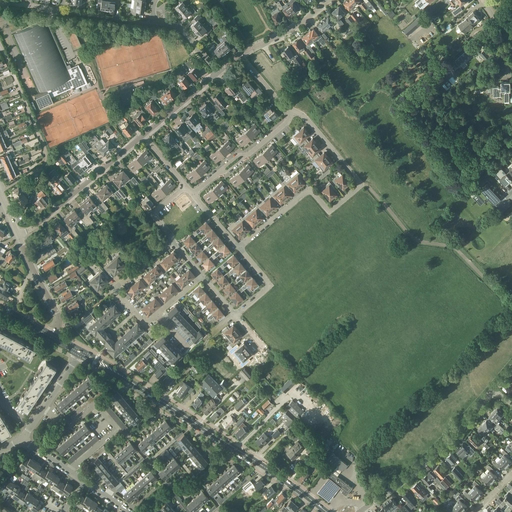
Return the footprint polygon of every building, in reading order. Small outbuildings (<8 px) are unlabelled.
[(107,10),(108,0),(97,0),(98,1),(101,2),(100,9),(103,9),(103,10),(107,10)] [(108,0),(107,10),(110,11),(111,10),(114,11),(115,3),(118,4),(118,0),(108,0)] [(178,13),(187,5),(185,2),(186,1),(185,0),(177,0),(180,3),(175,7),(177,10),(176,10),(178,13)] [(294,13),(298,9),(293,2),(292,1),(292,0),(291,0),(287,3),(288,6),(294,13)] [(356,6),(350,0),(346,0),(347,0),(343,3),(350,10),(351,12),(354,10),(353,9),(356,6)] [(369,6),(370,7),(372,10),(374,12),(376,11),(374,8),(375,8),(369,1),(368,1),(368,0),(366,2),(369,6)] [(416,0),(415,1),(422,8),(430,2),(432,0),(416,0)] [(288,6),(287,3),(282,7),(279,1),(276,3),(280,9),(282,8),(289,16),(294,13),(288,6)] [(273,4),(274,7),(277,10),(271,13),(274,20),(274,21),(273,21),(273,22),(274,23),(275,23),(276,23),(281,20),(277,11),(280,9),(276,3),(276,2),(273,4)] [(132,3),(131,7),(130,14),(136,14),(136,11),(143,12),(144,9),(145,9),(145,5),(132,3)] [(386,13),(385,11),(379,4),(377,5),(385,15),(387,14),(386,13)] [(187,5),(178,13),(181,16),(181,15),(183,18),(189,13),(191,16),(196,12),(192,7),(190,9),(187,5)] [(333,12),(338,18),(344,12),(339,6),(337,8),(335,8),(334,10),(334,11),(333,12)] [(460,6),(454,10),(457,14),(463,10),(460,6)] [(392,10),(388,14),(392,18),(396,14),(392,10)] [(461,28),(476,15),(476,14),(475,13),(474,12),(473,11),(458,25),(459,26),(459,27),(461,28)] [(355,21),(357,23),(361,20),(354,12),(351,15),(353,19),(355,20),(355,21)] [(194,31),(203,24),(200,21),(202,19),(198,14),(193,18),(196,21),(190,25),(192,28),(194,31)] [(322,19),(330,28),(333,26),(332,24),(334,22),(329,15),(326,17),(324,17),(322,19)] [(351,15),(345,19),(350,25),(355,20),(353,19),(351,15)] [(476,15),(461,28),(462,29),(462,30),(463,31),(464,31),(465,32),(476,23),(477,23),(478,22),(478,21),(479,21),(479,20),(480,19),(479,19),(479,18),(479,17),(478,16),(477,16),(476,15)] [(46,19),(13,34),(39,93),(34,95),(40,108),(53,102),(51,97),(52,97),(66,90),(72,88),(73,90),(74,90),(74,89),(86,83),(84,78),(85,77),(81,67),(80,68),(79,65),(76,67),(76,66),(71,68),(70,64),(67,66),(66,64),(65,62),(46,19)] [(330,28),(322,19),(320,21),(320,22),(317,25),(323,31),(325,29),(327,31),(330,28)] [(203,24),(194,31),(196,34),(197,34),(199,36),(204,31),(207,34),(211,30),(207,25),(205,27),(203,24)] [(411,33),(416,29),(411,24),(407,28),(411,33)] [(313,39),(315,41),(315,42),(318,39),(322,44),(323,44),(323,45),(324,45),(324,44),(325,44),(325,43),(326,43),(326,42),(325,41),(319,33),(318,34),(314,28),(312,30),(311,29),(310,30),(310,29),(308,31),(308,32),(313,39)] [(311,52),(314,51),(309,45),(315,41),(313,39),(308,32),(307,32),(305,33),(305,34),(304,35),(302,37),(307,43),(308,43),(306,45),(308,48),(311,52)] [(221,42),(218,44),(225,53),(228,51),(227,50),(230,48),(225,43),(228,40),(224,36),(219,40),(221,42)] [(305,48),(304,47),(298,40),(293,43),(296,47),(295,47),(299,53),(305,48)] [(225,53),(218,44),(214,47),(213,45),(208,49),(212,54),(215,51),(219,57),(222,55),(225,53)] [(456,61),(453,63),(457,67),(460,64),(464,61),(477,50),(473,46),(456,61)] [(283,51),(281,53),(281,54),(282,56),(283,56),(284,56),(285,55),(289,60),(294,57),(293,54),(294,54),(288,47),(286,49),(285,48),(283,50),(283,51)] [(311,52),(308,48),(305,51),(311,59),(314,56),(312,53),(311,52)] [(508,54),(503,48),(498,52),(503,58),(508,54)] [(484,50),(480,53),(485,59),(489,56),(484,50)] [(447,58),(443,53),(433,61),(437,66),(447,58)] [(299,67),(304,64),(298,56),(294,59),(299,67)] [(193,58),(192,57),(188,60),(193,67),(197,63),(194,59),(196,58),(195,57),(193,58)] [(313,61),(315,63),(314,64),(318,69),(322,66),(316,59),(313,61)] [(187,71),(184,68),(183,67),(183,64),(179,67),(181,70),(184,74),(187,71)] [(187,72),(193,79),(199,75),(196,71),(193,67),(187,72)] [(442,82),(446,79),(441,73),(437,77),(442,82)] [(187,85),(190,83),(183,76),(180,78),(182,79),(179,82),(181,85),(180,87),(182,89),(184,88),(186,88),(187,87),(187,85)] [(488,92),(491,91),(493,91),(493,95),(500,95),(500,93),(504,93),(504,102),(509,102),(509,100),(510,100),(510,99),(511,101),(511,100),(511,87),(510,88),(510,82),(510,80),(506,80),(506,82),(501,82),(501,87),(498,87),(498,86),(488,86),(488,89),(488,92)] [(242,85),(242,86),(251,97),(257,93),(253,89),(254,89),(247,82),(245,84),(244,83),(243,83),(242,84),(242,85)] [(236,95),(236,94),(239,91),(233,84),(231,86),(230,85),(224,90),(229,95),(230,94),(232,97),(233,96),(234,96),(234,97),(235,96),(236,96),(236,95)] [(255,89),(261,96),(260,97),(264,102),(267,100),(263,94),(258,87),(255,89)] [(163,91),(165,92),(170,99),(176,94),(174,92),(173,93),(170,88),(167,91),(165,89),(163,91)] [(124,104),(133,101),(130,90),(121,93),(124,104)] [(163,94),(160,97),(162,100),(161,101),(161,102),(162,104),(164,104),(164,103),(165,103),(170,99),(165,92),(163,91),(162,92),(162,93),(163,94)] [(225,113),(221,108),(228,103),(224,98),(223,97),(223,96),(221,94),(214,100),(220,108),(218,110),(222,115),(225,113)] [(156,108),(158,108),(152,100),(145,106),(149,111),(149,110),(152,114),(158,110),(156,108)] [(207,117),(209,115),(210,116),(213,114),(211,112),(212,111),(205,103),(199,108),(203,112),(202,113),(205,117),(206,116),(207,117)] [(268,121),(269,121),(272,119),(273,120),(278,116),(274,110),(272,111),(266,104),(261,108),(265,113),(264,115),(267,118),(266,119),(266,120),(266,121),(267,121),(268,121)] [(137,113),(133,116),(134,118),(136,121),(140,125),(145,120),(143,118),(144,117),(143,116),(145,114),(141,109),(139,111),(137,113)] [(187,119),(186,120),(193,129),(196,126),(199,129),(202,127),(200,124),(200,123),(198,121),(193,114),(190,117),(189,116),(187,119)] [(132,130),(131,128),(132,128),(128,123),(128,124),(126,121),(124,123),(126,125),(121,129),(123,131),(121,132),(124,136),(127,134),(127,135),(132,130)] [(187,131),(187,130),(182,124),(181,125),(180,125),(175,129),(179,133),(178,133),(180,136),(180,135),(183,138),(188,134),(187,133),(188,132),(187,131)] [(254,124),(249,128),(255,134),(260,130),(254,124)] [(107,137),(114,132),(109,127),(106,130),(107,131),(104,133),(107,137)] [(303,127),(299,130),(298,128),(290,134),(298,143),(297,143),(299,146),(305,140),(303,138),(308,134),(306,132),(307,131),(303,127)] [(249,128),(245,131),(250,138),(255,134),(249,128)] [(209,141),(211,139),(213,141),(214,140),(212,138),(215,136),(211,130),(205,135),(209,141)] [(245,131),(240,135),(246,142),(250,138),(245,131)] [(198,139),(191,132),(189,134),(195,142),(198,139)] [(179,145),(177,144),(173,139),(174,139),(171,135),(170,136),(169,134),(163,139),(167,144),(168,146),(169,145),(170,147),(173,144),(176,148),(179,145)] [(246,142),(240,135),(235,139),(241,146),(246,142)] [(108,150),(113,146),(108,140),(105,142),(101,138),(99,140),(108,150)] [(299,146),(298,147),(304,154),(306,152),(316,143),(314,140),(314,141),(312,139),(307,143),(305,140),(299,146)] [(13,144),(13,145),(11,146),(12,148),(15,147),(22,144),(21,140),(13,144)] [(84,140),(81,143),(83,145),(85,148),(87,151),(90,149),(86,144),(87,143),(84,140)] [(108,150),(99,140),(100,141),(98,143),(101,146),(98,148),(103,155),(108,150)] [(228,140),(223,144),(229,151),(234,147),(228,140)] [(306,152),(312,158),(317,154),(315,152),(320,148),(318,146),(319,145),(316,143),(306,152)] [(182,144),(179,146),(188,157),(191,155),(182,144)] [(229,151),(223,144),(219,148),(224,155),(229,151)] [(271,144),(267,148),(272,155),(277,151),(271,144)] [(219,148),(214,152),(220,159),(224,155),(219,148)] [(272,155),(267,148),(262,152),(268,159),(272,155)] [(141,153),(146,160),(151,156),(145,149),(141,153)] [(0,156),(3,162),(10,159),(12,158),(11,155),(10,155),(9,152),(0,156)] [(220,159),(214,152),(209,156),(215,163),(220,159)] [(268,159),(262,152),(257,156),(263,163),(268,159)] [(312,158),(310,160),(313,162),(314,161),(318,165),(328,157),(326,154),(325,155),(323,152),(319,156),(317,154),(312,158)] [(146,160),(141,153),(136,157),(142,164),(146,160)] [(68,161),(62,154),(60,156),(65,163),(68,161)] [(91,160),(86,154),(83,156),(82,155),(76,160),(85,171),(88,168),(87,166),(88,165),(87,164),(91,160)] [(263,163),(257,156),(253,160),(258,167),(263,163)] [(11,162),(10,159),(3,162),(5,167),(12,164),(12,165),(16,163),(24,160),(23,157),(17,159),(17,160),(16,160),(11,162)] [(142,164),(136,157),(131,161),(137,168),(142,164)] [(330,159),(328,157),(318,165),(322,170),(320,171),(322,174),(324,172),(329,168),(327,166),(331,162),(330,160),(330,159)] [(85,171),(76,160),(78,163),(72,167),(76,171),(77,171),(79,173),(80,172),(82,173),(85,171)] [(200,164),(205,171),(210,167),(204,160),(200,164)] [(137,168),(131,161),(127,165),(132,172),(137,168)] [(12,165),(12,164),(5,167),(7,172),(14,169),(12,165)] [(205,171),(200,164),(195,168),(201,174),(205,171)] [(248,164),(243,168),(249,175),(253,171),(248,164)] [(44,171),(44,170),(48,167),(48,166),(47,165),(42,168),(36,172),(39,175),(38,176),(40,179),(43,177),(41,173),(44,171)] [(472,172),(478,177),(484,171),(479,165),(472,172)] [(195,168),(190,172),(196,178),(201,174),(195,168)] [(243,168),(238,172),(244,178),(249,175),(243,168)] [(498,173),(496,175),(505,185),(511,179),(506,173),(501,168),(497,172),(498,173)] [(16,175),(14,169),(7,172),(10,178),(17,175),(16,175)] [(56,193),(58,192),(58,193),(64,188),(63,188),(64,187),(62,184),(61,185),(59,182),(60,181),(59,181),(62,179),(61,178),(61,177),(54,169),(49,173),(54,180),(51,182),(54,185),(53,186),(56,190),(54,191),(54,192),(54,193),(54,194),(56,194),(56,193)] [(117,173),(124,182),(129,178),(123,170),(122,171),(121,170),(117,173)] [(298,171),(291,177),(299,187),(302,185),(301,185),(303,183),(300,178),(302,176),(298,171)] [(64,176),(70,183),(75,179),(69,172),(64,176)] [(196,178),(190,172),(186,175),(191,182),(196,178)] [(238,172),(234,176),(239,182),(244,178),(238,172)] [(124,182),(117,173),(113,177),(113,178),(112,179),(119,186),(124,182)] [(341,174),(338,177),(337,175),(332,180),(336,185),(339,183),(343,188),(345,186),(345,187),(350,183),(347,179),(346,180),(341,174)] [(239,182),(234,176),(229,179),(235,186),(239,182)] [(285,179),(283,182),(288,188),(290,186),(294,191),(296,189),(297,190),(299,187),(291,177),(286,181),(285,179)] [(170,178),(165,182),(171,189),(175,185),(170,178)] [(480,187),(487,180),(484,178),(477,185),(480,187)] [(221,181),(217,184),(222,191),(227,187),(221,181)] [(171,189),(165,182),(160,186),(166,193),(171,189)] [(282,185),(277,189),(285,199),(288,197),(287,196),(290,194),(286,190),(288,188),(283,182),(280,183),(282,185)] [(335,194),(332,189),(334,187),(329,182),(324,186),(325,188),(322,190),(327,196),(326,196),(329,200),(334,196),(333,196),(335,194)] [(487,183),(472,197),(481,205),(486,201),(485,200),(488,197),(490,200),(494,204),(501,198),(497,194),(494,191),(493,191),(491,189),(492,189),(487,183)] [(100,187),(107,196),(112,191),(106,184),(105,185),(104,184),(100,187)] [(217,184),(212,188),(218,195),(222,191),(217,184)] [(24,194),(29,191),(28,189),(23,192),(21,188),(20,189),(19,186),(12,191),(13,193),(13,194),(13,195),(14,196),(15,196),(16,198),(24,194)] [(166,193),(160,186),(156,190),(161,197),(166,193)] [(107,196),(100,187),(96,190),(97,191),(96,192),(102,200),(107,196)] [(119,188),(117,190),(122,196),(124,199),(126,196),(119,188)] [(218,195),(212,188),(208,192),(213,199),(218,195)] [(277,189),(274,191),(272,189),(268,193),(269,193),(270,195),(274,199),(276,198),(280,202),(282,201),(283,201),(285,199),(277,189)] [(42,190),(37,194),(40,198),(34,203),(37,207),(38,206),(40,208),(41,207),(42,208),(48,203),(44,197),(46,195),(42,190)] [(161,197),(156,190),(151,194),(157,201),(161,197)] [(27,200),(26,197),(28,196),(27,195),(30,193),(29,191),(24,194),(16,198),(18,202),(19,203),(21,207),(29,203),(27,200)] [(213,199),(208,192),(203,196),(208,203),(213,199)] [(272,201),(274,199),(270,195),(266,198),(267,200),(265,202),(272,210),(274,208),(276,206),(272,201)] [(153,203),(147,196),(144,198),(143,198),(142,198),(141,198),(141,199),(140,200),(141,200),(139,202),(145,210),(151,206),(150,205),(153,203)] [(87,198),(84,200),(91,210),(96,205),(89,197),(87,199),(87,198)] [(91,210),(84,200),(81,203),(79,205),(87,215),(84,217),(90,223),(91,224),(93,222),(89,216),(91,214),(89,212),(91,210)] [(265,202),(263,200),(259,204),(257,203),(255,205),(256,206),(260,211),(262,209),(266,214),(268,212),(269,213),(272,210),(265,202)] [(105,210),(100,204),(97,206),(102,213),(105,210)] [(256,206),(249,212),(258,222),(260,220),(260,219),(262,217),(258,213),(260,211),(256,206)] [(71,211),(68,213),(76,222),(81,218),(74,210),(72,211),(71,211)] [(258,222),(249,212),(242,218),(246,222),(249,221),(252,225),(255,224),(258,222)] [(76,222),(68,213),(66,216),(64,218),(70,226),(68,228),(71,232),(75,236),(76,237),(78,235),(74,230),(75,229),(75,228),(75,227),(73,225),(76,222)] [(235,221),(234,222),(235,223),(244,234),(247,231),(246,231),(248,229),(244,224),(246,222),(242,218),(241,216),(240,217),(239,218),(239,219),(240,219),(236,222),(235,221)] [(90,223),(84,217),(82,219),(87,226),(90,223)] [(206,235),(212,230),(206,222),(202,225),(202,224),(194,230),(197,234),(202,230),(206,235)] [(57,223),(54,225),(55,226),(55,227),(60,233),(59,234),(62,238),(68,233),(67,231),(62,225),(62,226),(60,223),(58,225),(57,223)] [(244,234),(235,223),(231,227),(230,226),(227,228),(232,234),(235,232),(239,237),(241,235),(241,236),(244,234)] [(197,234),(194,230),(187,237),(183,240),(190,248),(196,243),(192,238),(197,234)] [(206,235),(201,239),(203,241),(208,237),(212,242),(218,237),(212,230),(206,235)] [(48,233),(44,236),(51,243),(53,242),(51,240),(54,238),(55,236),(53,234),(52,235),(49,232),(48,233)] [(39,240),(37,242),(39,244),(42,247),(43,246),(44,246),(46,244),(48,246),(51,244),(50,244),(51,243),(44,236),(39,240)] [(60,237),(56,239),(63,248),(65,246),(66,245),(60,237)] [(212,242),(207,246),(210,249),(214,245),(218,250),(219,250),(225,245),(218,237),(212,242)] [(201,239),(196,243),(190,248),(196,256),(202,250),(198,245),(203,241),(201,239)] [(219,250),(218,250),(214,254),(216,257),(221,253),(225,258),(231,252),(225,245),(219,250)] [(50,256),(54,253),(57,252),(53,246),(47,250),(48,253),(50,256)] [(63,248),(57,252),(59,255),(66,250),(67,250),(65,246),(63,248)] [(207,246),(202,250),(196,256),(202,263),(209,258),(205,253),(210,249),(207,246)] [(169,255),(174,261),(178,257),(173,251),(169,255)] [(2,256),(1,257),(0,258),(0,262),(4,266),(8,260),(10,262),(15,256),(10,252),(7,256),(7,255),(5,258),(2,256)] [(92,258),(89,253),(82,258),(83,259),(80,261),(83,265),(92,258)] [(111,261),(120,271),(122,269),(122,268),(124,266),(120,261),(123,259),(118,254),(111,261)] [(209,258),(202,263),(209,271),(215,266),(211,261),(216,257),(214,254),(209,258)] [(174,261),(169,255),(165,258),(170,264),(174,261)] [(233,268),(240,262),(233,255),(222,264),(224,267),(229,263),(233,268)] [(46,264),(43,266),(43,267),(44,269),(45,269),(46,270),(55,264),(57,263),(57,262),(57,261),(54,258),(52,259),(46,264)] [(170,264),(165,258),(160,262),(166,268),(168,270),(171,267),(170,265),(170,264)] [(120,271),(111,261),(103,267),(108,272),(110,270),(114,274),(116,272),(117,273),(120,271)] [(233,268),(228,272),(231,275),(236,270),(240,275),(246,270),(240,262),(233,268)] [(224,267),(222,264),(211,273),(217,281),(224,276),(223,276),(219,271),(224,267)] [(79,268),(77,265),(68,271),(69,274),(79,268)] [(156,265),(152,269),(157,275),(158,277),(162,273),(163,275),(166,272),(164,271),(162,273),(161,272),(156,265)] [(94,275),(103,286),(105,284),(104,283),(107,281),(103,276),(105,274),(100,268),(97,270),(98,271),(94,275)] [(152,269),(148,272),(153,279),(157,275),(152,269)] [(50,276),(48,277),(49,278),(49,279),(50,281),(51,281),(51,282),(61,276),(58,270),(51,274),(51,275),(50,276)] [(189,270),(184,273),(189,279),(194,276),(189,270)] [(240,275),(235,279),(237,282),(242,278),(246,283),(252,278),(246,270),(240,275)] [(153,279),(148,272),(143,276),(149,282),(153,279)] [(224,276),(217,281),(223,289),(230,283),(226,279),(231,275),(228,272),(223,276),(224,276)] [(189,279),(184,273),(180,277),(185,283),(189,279)] [(103,286),(94,275),(86,282),(90,287),(93,285),(97,289),(99,287),(100,288),(103,286)] [(185,283),(180,277),(176,280),(181,286),(185,283)] [(246,283),(241,287),(243,290),(248,286),(252,291),(259,285),(252,278),(246,283)] [(0,279),(0,285),(7,290),(8,290),(9,288),(9,287),(11,285),(2,279),(1,281),(0,279)] [(230,283),(223,289),(230,296),(236,291),(232,286),(237,282),(235,279),(230,283)] [(139,280),(135,283),(140,289),(144,286),(139,280)] [(55,290),(57,291),(57,292),(63,288),(64,288),(68,286),(65,281),(54,287),(55,288),(55,290)] [(79,287),(79,286),(81,285),(79,282),(77,283),(68,288),(70,291),(60,297),(61,298),(61,299),(61,300),(62,300),(63,301),(69,298),(70,298),(73,296),(71,292),(79,287)] [(135,283),(131,287),(136,293),(140,289),(135,283)] [(172,284),(167,287),(172,294),(177,290),(172,284)] [(7,290),(0,285),(0,294),(6,298),(9,294),(10,292),(7,290)] [(199,298),(205,293),(199,285),(188,295),(190,297),(195,293),(199,298)] [(136,293),(131,287),(126,290),(132,296),(136,293)] [(172,294),(167,287),(163,291),(168,297),(172,294)] [(241,287),(236,291),(230,296),(236,304),(243,299),(238,294),(243,290),(241,287)] [(168,297),(163,291),(159,295),(164,301),(168,297)] [(199,298),(194,302),(196,305),(201,301),(205,306),(212,301),(205,293),(199,298)] [(65,307),(68,312),(73,309),(74,309),(75,308),(81,304),(79,300),(82,298),(79,295),(73,299),(74,301),(65,307)] [(150,302),(155,308),(160,304),(155,298),(150,302)] [(205,306),(200,310),(203,313),(208,308),(212,313),(218,308),(212,301),(205,306)] [(150,302),(146,305),(151,311),(155,308),(150,302)] [(176,305),(167,313),(170,315),(172,316),(171,317),(179,310),(183,306),(181,304),(178,307),(176,305)] [(110,309),(117,318),(119,316),(117,314),(120,312),(114,305),(110,309)] [(151,311),(146,305),(142,309),(147,315),(151,311)] [(117,318),(110,309),(108,307),(104,311),(105,313),(111,320),(114,317),(115,319),(117,318)] [(212,313),(207,317),(209,320),(214,316),(218,321),(225,316),(218,308),(212,313)] [(179,310),(171,317),(173,319),(173,318),(175,320),(181,315),(182,313),(179,310)] [(101,317),(99,315),(108,325),(110,324),(108,322),(111,320),(105,313),(101,317)] [(108,325),(99,315),(95,319),(97,321),(103,327),(105,325),(107,327),(108,325)] [(181,315),(175,320),(178,323),(184,318),(181,315)] [(178,323),(178,324),(182,327),(187,321),(184,318),(178,323)] [(113,340),(112,339),(110,338),(111,337),(111,336),(110,334),(109,333),(108,333),(107,332),(106,333),(102,328),(103,327),(97,321),(89,328),(92,331),(90,332),(93,335),(96,333),(100,338),(99,339),(103,344),(104,343),(106,345),(106,346),(107,346),(109,348),(106,350),(109,353),(110,352),(113,356),(122,348),(116,342),(115,343),(113,341),(113,340)] [(135,325),(133,327),(140,335),(145,332),(136,321),(134,323),(135,325)] [(187,321),(182,327),(185,330),(191,325),(187,321)] [(191,325),(185,330),(188,334),(194,328),(191,325)] [(227,338),(237,330),(235,327),(235,328),(233,325),(228,329),(226,327),(221,331),(227,338)] [(129,327),(127,329),(136,339),(140,335),(133,327),(130,329),(129,327)] [(192,337),(197,332),(194,328),(188,334),(192,337)] [(0,343),(30,359),(35,349),(0,329),(0,343)] [(133,345),(134,344),(133,342),(136,339),(127,329),(125,330),(127,332),(124,334),(132,343),(133,345)] [(197,332),(192,337),(193,339),(193,340),(195,342),(196,341),(198,343),(201,339),(200,338),(205,333),(201,329),(197,332)] [(239,332),(237,330),(227,338),(231,343),(229,344),(232,347),(238,341),(236,339),(241,335),(239,333),(239,332)] [(132,343),(124,334),(122,337),(120,335),(118,336),(127,347),(131,343),(133,345),(132,343)] [(163,335),(153,344),(157,348),(158,347),(167,339),(166,340),(165,338),(163,335)] [(118,340),(116,342),(122,348),(123,350),(127,347),(118,336),(117,338),(118,340)] [(167,339),(158,347),(158,348),(162,351),(170,343),(168,342),(169,341),(167,339)] [(170,343),(162,351),(166,355),(174,347),(172,346),(172,345),(170,343)] [(233,352),(237,357),(247,349),(246,347),(247,346),(244,344),(243,344),(238,348),(236,345),(228,351),(231,354),(233,352)] [(174,347),(166,355),(169,359),(170,359),(178,351),(176,350),(176,349),(174,347)] [(246,358),(251,354),(251,353),(252,352),(249,349),(248,350),(247,349),(237,357),(241,362),(239,364),(242,367),(249,361),(246,358)] [(170,359),(169,360),(173,364),(177,360),(179,362),(182,359),(180,357),(182,355),(180,353),(179,353),(178,351),(170,359)] [(147,362),(143,358),(142,360),(142,359),(135,366),(139,371),(146,364),(145,363),(147,362)] [(46,361),(28,388),(17,404),(27,411),(56,368),(46,361)] [(156,365),(154,366),(158,370),(154,373),(156,374),(155,375),(158,378),(163,373),(167,370),(158,361),(155,364),(156,365)] [(193,370),(198,365),(195,362),(190,367),(193,370)] [(252,376),(244,367),(239,372),(247,380),(252,376)] [(170,373),(162,381),(167,386),(170,383),(172,385),(174,383),(173,383),(176,380),(174,379),(175,378),(170,373)] [(219,384),(219,385),(208,374),(200,383),(213,396),(222,387),(219,384)] [(95,384),(89,377),(85,380),(91,387),(95,384)] [(91,387),(85,380),(81,383),(87,391),(91,387)] [(219,384),(222,387),(224,389),(228,384),(229,383),(228,381),(226,383),(224,380),(219,384)] [(280,388),(285,393),(293,385),(288,380),(280,388)] [(81,383),(77,387),(83,394),(87,391),(81,383)] [(178,394),(178,395),(180,397),(181,396),(182,396),(186,390),(189,392),(192,389),(183,383),(184,383),(181,386),(176,393),(178,394)] [(83,394),(77,387),(73,390),(79,397),(83,394)] [(79,397),(73,390),(69,393),(75,401),(79,397)] [(120,394),(121,393),(119,392),(117,390),(116,390),(109,396),(113,400),(120,394)] [(196,400),(192,404),(198,408),(203,401),(204,400),(203,397),(202,396),(203,394),(201,392),(197,397),(195,399),(196,400)] [(232,402),(234,400),(239,396),(238,394),(236,392),(231,396),(228,398),(231,401),(232,402)] [(75,401),(69,393),(65,397),(71,404),(75,401)] [(120,394),(113,400),(116,404),(123,398),(124,398),(124,397),(123,396),(122,396),(120,394)] [(220,400),(216,396),(211,401),(209,403),(202,409),(203,411),(205,414),(206,413),(213,407),(212,407),(216,403),(216,404),(220,400)] [(65,397),(61,400),(67,407),(71,404),(65,397)] [(119,408),(127,402),(127,401),(126,400),(124,398),(123,398),(116,404),(119,408)] [(241,399),(233,407),(238,411),(246,404),(245,403),(247,402),(244,398),(242,400),(241,399)] [(262,406),(265,410),(272,403),(268,399),(262,406)] [(67,407),(61,400),(57,404),(63,411),(67,407)] [(127,402),(119,408),(123,412),(130,406),(130,405),(131,405),(129,404),(127,402)] [(126,416),(133,410),(134,409),(133,409),(134,409),(133,408),(132,408),(130,406),(123,412),(126,416)] [(223,411),(220,407),(210,417),(214,421),(219,415),(223,411)] [(493,412),(500,418),(504,413),(497,407),(495,410),(495,409),(493,412)] [(303,410),(301,408),(294,415),(296,417),(303,410)] [(129,420),(136,414),(137,413),(136,412),(134,409),(133,410),(126,416),(129,420)] [(286,423),(286,424),(290,427),(291,426),(292,425),(295,421),(297,420),(294,416),(287,410),(283,414),(289,420),(288,421),(286,423)] [(497,423),(499,424),(500,423),(499,422),(501,419),(500,418),(493,412),(491,414),(492,414),(490,417),(495,421),(494,422),(495,423),(496,423),(497,423)] [(137,413),(136,414),(129,420),(133,424),(134,425),(134,426),(139,422),(137,421),(141,418),(140,417),(141,417),(139,415),(139,416),(137,413)] [(0,437),(1,438),(11,432),(0,414),(0,437)] [(226,428),(227,429),(235,420),(233,418),(234,417),(234,416),(232,414),(231,416),(230,415),(230,416),(222,424),(226,428)] [(238,426),(247,418),(245,416),(245,417),(244,417),(243,416),(241,417),(235,423),(238,426)] [(172,427),(174,426),(174,425),(171,421),(170,421),(168,423),(166,420),(165,420),(163,421),(164,421),(164,422),(161,424),(168,431),(172,428),(172,427)] [(482,425),(489,431),(493,426),(486,420),(484,423),(484,422),(482,425)] [(240,429),(235,434),(240,439),(248,432),(250,430),(243,422),(238,427),(240,429)] [(157,427),(158,427),(164,435),(168,431),(161,424),(161,423),(159,424),(160,425),(157,427)] [(80,427),(86,434),(90,431),(84,424),(80,427)] [(489,431),(482,425),(480,427),(480,428),(479,430),(485,435),(489,431)] [(80,427),(76,430),(82,437),(86,434),(80,427)] [(157,427),(155,428),(156,428),(153,430),(160,438),(164,435),(158,427),(157,427)] [(275,439),(281,433),(278,429),(272,435),(275,439)] [(82,437),(76,430),(72,434),(78,441),(82,437)] [(152,431),(152,432),(150,434),(156,441),(160,438),(153,430),(152,431)] [(270,439),(264,433),(255,441),(261,447),(266,442),(266,443),(270,439)] [(72,434),(68,437),(74,444),(78,441),(72,434)] [(150,434),(149,434),(148,434),(147,435),(148,435),(146,437),(152,445),(156,441),(150,434)] [(187,438),(188,437),(187,436),(186,436),(184,434),(176,440),(180,444),(187,438)] [(468,438),(476,447),(476,446),(479,443),(480,444),(482,442),(477,436),(476,437),(472,434),(470,436),(469,436),(468,437),(468,438)] [(74,444),(68,437),(64,440),(70,447),(74,444)] [(145,437),(144,438),(142,440),(148,447),(148,448),(149,449),(150,450),(152,448),(154,447),(152,445),(146,437),(145,437)] [(189,440),(187,438),(180,444),(183,448),(191,442),(191,441),(190,440),(189,440)] [(64,440),(60,444),(66,451),(70,447),(64,440)] [(138,444),(144,451),(148,448),(148,447),(142,440),(141,440),(140,441),(138,444)] [(297,442),(293,447),(299,453),(304,448),(303,447),(305,445),(301,441),(299,443),(297,442)] [(129,443),(129,442),(128,443),(128,444),(126,446),(132,453),(136,450),(136,449),(130,442),(129,443)] [(194,445),(193,444),(191,442),(183,448),(186,452),(194,446),(194,445)] [(317,451),(322,455),(329,447),(323,443),(317,451)] [(459,447),(456,450),(463,458),(467,453),(469,456),(472,453),(471,451),(473,449),(472,448),(469,450),(466,446),(463,443),(462,443),(461,445),(460,446),(459,445),(459,447)] [(66,451),(60,444),(56,447),(62,454),(66,451)] [(126,446),(125,445),(124,447),(122,449),(128,457),(132,453),(126,446)] [(197,450),(198,449),(197,448),(196,448),(194,446),(186,452),(190,456),(197,450)] [(299,453),(293,447),(286,453),(293,460),(299,453)] [(315,450),(311,447),(306,453),(311,456),(315,450)] [(128,457),(122,449),(121,449),(120,450),(120,451),(118,452),(124,460),(128,457)] [(201,454),(200,453),(201,453),(200,452),(197,450),(190,456),(193,460),(201,454)] [(500,458),(508,465),(509,463),(510,464),(511,462),(511,461),(507,457),(509,455),(504,450),(501,452),(504,454),(500,458)] [(117,452),(116,453),(116,454),(114,456),(121,463),(122,465),(124,463),(123,461),(124,460),(118,452),(118,453),(117,452)] [(302,469),(304,471),(298,479),(300,481),(299,481),(301,483),(302,482),(302,483),(307,476),(306,475),(308,473),(307,472),(309,470),(309,469),(307,468),(308,467),(310,469),(319,458),(313,453),(307,462),(304,465),(305,465),(302,469)] [(347,465),(335,456),(332,453),(327,459),(331,462),(343,471),(347,465)] [(457,459),(452,453),(451,453),(450,453),(449,455),(447,457),(450,461),(449,461),(453,466),(456,463),(454,461),(457,459)] [(204,458),(204,457),(203,456),(201,454),(193,460),(196,464),(204,458)] [(91,463),(89,464),(91,466),(92,465),(94,467),(101,461),(103,459),(102,457),(100,459),(98,457),(97,457),(95,459),(92,461),(90,463),(91,463)] [(28,460),(25,458),(19,465),(25,469),(27,467),(28,464),(27,463),(28,460)] [(30,458),(28,460),(27,463),(28,464),(27,467),(30,470),(35,462),(30,458)] [(174,458),(169,461),(176,469),(177,470),(179,469),(178,467),(180,465),(174,458)] [(200,468),(200,469),(208,462),(207,461),(208,461),(207,460),(206,460),(204,458),(196,464),(200,468)] [(508,465),(500,458),(496,462),(494,460),(492,462),(498,468),(500,465),(504,469),(505,469),(507,468),(506,467),(508,465)] [(94,467),(92,468),(94,470),(96,469),(97,471),(104,465),(101,461),(94,467)] [(176,469),(169,461),(166,465),(172,472),(173,473),(175,472),(174,470),(176,469)] [(35,462),(30,470),(33,471),(33,472),(35,469),(38,470),(39,467),(41,465),(35,462)] [(240,472),(243,470),(238,463),(237,464),(235,465),(234,464),(233,465),(233,464),(232,465),(232,466),(230,468),(236,475),(240,472)] [(97,471),(96,472),(97,474),(99,473),(101,475),(108,469),(104,465),(97,471)] [(166,465),(162,468),(168,475),(169,477),(171,475),(170,473),(172,472),(166,465)] [(439,465),(434,470),(441,478),(446,474),(439,465)] [(489,470),(486,474),(493,481),(495,479),(496,479),(497,478),(497,476),(493,473),(495,470),(489,465),(487,467),(489,470)] [(34,472),(33,474),(38,478),(43,470),(39,467),(38,470),(35,469),(33,472),(33,471),(34,472)] [(101,475),(99,476),(101,478),(102,477),(104,479),(111,472),(113,471),(110,467),(108,469),(101,475)] [(229,467),(226,471),(232,478),(236,475),(230,468),(229,467)] [(464,477),(455,467),(451,470),(460,481),(464,477)] [(168,475),(162,468),(158,471),(165,480),(167,479),(166,477),(168,475)] [(46,472),(43,470),(38,478),(43,481),(44,479),(46,476),(45,475),(47,472),(46,472)] [(48,470),(46,472),(47,472),(45,475),(46,476),(44,479),(48,482),(53,474),(48,470)] [(146,473),(152,481),(154,483),(155,481),(154,479),(156,477),(150,470),(146,473)] [(225,471),(223,472),(224,473),(222,474),(228,482),(229,482),(232,479),(232,478),(226,471),(225,471)] [(104,479),(102,480),(104,482),(106,481),(107,482),(114,476),(111,472),(104,479)] [(346,496),(345,496),(346,496),(346,495),(351,488),(351,489),(352,488),(332,472),(331,473),(332,473),(328,478),(328,477),(328,478),(340,487),(343,489),(343,490),(341,492),(342,493),(346,496)] [(146,473),(142,477),(148,484),(150,486),(151,484),(150,483),(152,481),(146,473)] [(425,477),(422,479),(427,485),(429,486),(427,487),(427,488),(430,491),(433,494),(434,492),(433,491),(434,490),(433,489),(432,488),(430,485),(435,480),(436,480),(435,479),(429,473),(427,475),(427,474),(426,475),(424,476),(425,477)] [(59,478),(53,474),(48,482),(51,484),(52,484),(54,481),(56,482),(58,480),(59,478)] [(224,485),(228,482),(222,474),(221,475),(221,474),(220,476),(218,478),(224,485)] [(493,481),(486,474),(482,478),(480,475),(477,478),(483,483),(485,481),(489,485),(491,485),(492,483),(491,482),(493,481)] [(107,482),(106,484),(107,486),(109,484),(111,487),(113,485),(118,481),(118,480),(114,476),(107,482)] [(148,484),(142,477),(138,480),(144,488),(145,489),(147,488),(146,486),(148,484)] [(328,478),(328,477),(320,487),(316,491),(329,501),(332,496),(340,487),(328,478)] [(445,477),(441,481),(447,488),(451,483),(445,477)] [(224,485),(218,478),(217,478),(215,479),(216,479),(214,481),(220,489),(221,488),(222,490),(225,487),(224,485)] [(264,484),(260,479),(253,484),(250,480),(242,487),(246,491),(252,486),(256,490),(258,489),(264,484)] [(9,480),(7,482),(6,485),(7,486),(5,489),(6,489),(9,492),(14,484),(9,480)] [(52,484),(51,484),(50,486),(56,490),(61,482),(58,480),(56,482),(54,481),(52,484)] [(138,480),(134,484),(140,491),(141,492),(144,491),(142,489),(144,488),(138,480)] [(214,481),(213,481),(212,482),(212,483),(210,484),(216,492),(220,489),(214,481)] [(471,489),(479,496),(480,494),(481,495),(483,493),(482,492),(478,488),(480,486),(475,481),(473,483),(475,485),(471,489)] [(61,482),(56,490),(62,494),(63,492),(63,491),(65,488),(63,487),(65,484),(61,482)] [(66,482),(65,484),(63,487),(65,488),(63,491),(63,492),(66,494),(72,486),(66,482)] [(441,482),(439,484),(444,490),(446,492),(448,495),(451,492),(449,490),(441,482)] [(14,484),(9,492),(13,494),(15,491),(17,492),(18,490),(19,490),(20,488),(14,484)] [(140,491),(134,484),(130,487),(136,494),(138,496),(139,494),(138,493),(140,491)] [(212,495),(216,492),(210,484),(210,485),(209,484),(208,486),(206,488),(212,495)] [(416,484),(411,488),(414,491),(413,492),(416,495),(417,495),(419,496),(419,498),(421,500),(423,500),(426,497),(427,495),(426,494),(427,493),(422,488),(421,489),(416,484)] [(275,491),(271,486),(263,493),(267,498),(275,491)] [(136,494),(130,487),(126,490),(132,498),(134,499),(136,497),(134,496),(136,494)] [(479,496),(471,489),(468,493),(465,491),(463,493),(469,498),(471,496),(475,500),(476,500),(478,499),(477,498),(479,496)] [(13,494),(11,496),(17,500),(22,492),(19,490),(18,490),(17,492),(15,491),(13,494)] [(132,498),(126,490),(122,494),(130,502),(131,501),(130,499),(132,498)] [(202,491),(201,491),(200,492),(200,493),(198,494),(205,502),(209,498),(203,491),(202,491)] [(408,491),(403,495),(408,501),(403,506),(408,511),(412,511),(413,511),(411,509),(414,506),(413,504),(416,501),(408,491)] [(22,492),(17,500),(23,504),(24,502),(24,501),(26,498),(24,497),(26,494),(22,492)] [(27,492),(26,494),(24,497),(26,498),(24,501),(24,502),(28,504),(33,496),(27,492)] [(252,503),(261,495),(259,492),(250,500),(252,503)] [(277,497),(274,500),(273,498),(271,501),(271,500),(266,505),(269,507),(273,503),(274,504),(276,503),(280,506),(281,504),(280,504),(286,497),(281,493),(277,497)] [(194,498),(201,505),(205,502),(198,494),(198,495),(197,494),(196,495),(196,496),(194,498)] [(85,498),(84,498),(81,495),(75,503),(81,507),(82,505),(84,502),(83,501),(85,498)] [(458,501),(455,503),(463,510),(465,508),(466,509),(467,507),(467,506),(463,502),(465,500),(459,495),(456,497),(456,499),(458,501)] [(38,502),(39,500),(38,500),(33,496),(28,504),(31,506),(33,504),(35,505),(38,502)] [(86,496),(84,498),(85,498),(83,501),(84,502),(82,505),(86,507),(91,500),(86,496)] [(433,500),(435,501),(438,505),(441,503),(437,499),(436,497),(433,500)] [(503,506),(506,503),(509,506),(506,509),(509,511),(511,508),(511,501),(507,497),(506,497),(500,503),(503,506)] [(192,499),(190,501),(197,509),(197,508),(199,510),(202,507),(201,505),(194,498),(193,498),(192,499)] [(397,504),(392,498),(383,505),(384,507),(382,509),(380,511),(385,511),(387,510),(387,511),(388,510),(389,511),(397,506),(396,504),(397,504)] [(293,502),(294,502),(291,499),(285,505),(285,506),(284,505),(281,508),(284,511),(285,511),(293,502)] [(86,507),(89,510),(90,510),(92,507),(93,508),(95,505),(96,505),(97,503),(91,500),(86,507)] [(190,501),(188,502),(188,503),(186,505),(192,511),(197,509),(190,501)] [(39,507),(40,508),(41,508),(43,505),(42,505),(41,504),(38,502),(35,505),(33,504),(31,506),(30,509),(34,511),(36,511),(39,507)] [(160,508),(158,509),(159,511),(161,510),(163,511),(170,506),(167,502),(159,508),(160,508)] [(292,511),(298,506),(294,502),(293,502),(285,511),(284,511),(292,511)] [(460,511),(463,510),(455,503),(453,506),(452,504),(450,504),(447,507),(452,511),(453,511),(455,510),(456,511),(460,511)] [(508,511),(509,511),(506,509),(503,511),(500,509),(503,506),(500,503),(494,510),(496,511),(508,511)]
